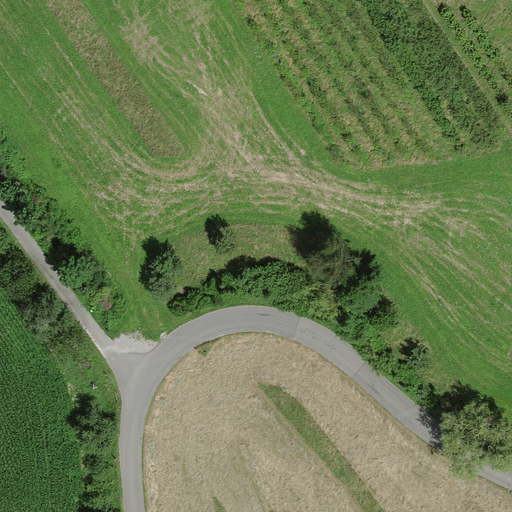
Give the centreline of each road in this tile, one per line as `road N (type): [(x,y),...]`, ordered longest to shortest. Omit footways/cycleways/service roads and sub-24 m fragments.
road 1 (residential): [(511,475),(400,403),(332,344),(283,320),(220,320),(177,342),(144,377),(130,448),(134,511)]
road 2 (track): [(144,377),(105,346),(0,197)]
